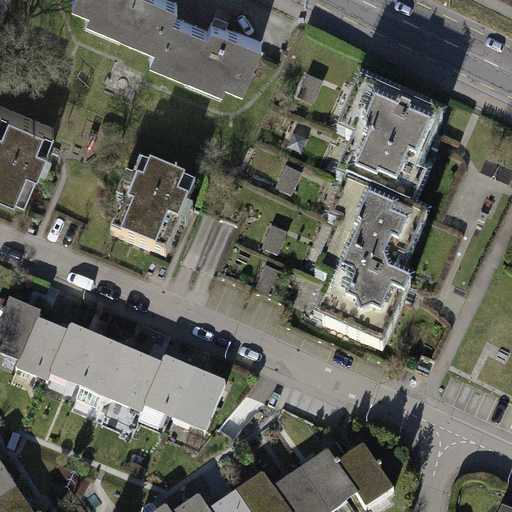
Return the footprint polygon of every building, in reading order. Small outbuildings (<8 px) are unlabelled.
[(158,49),(173,15),(178,1),(176,0),(76,0),(75,3),(91,10),(87,19),(158,49)] [(173,15),(158,49),(153,61),(224,90),(227,82),(245,89),(264,42),(214,22),(211,30),(173,15)] [(404,209),(444,120),(370,87),(346,140),(362,147),(346,183),(354,186),(404,209)] [(51,123),(2,103),(0,107),(0,188),(21,197),(51,123)] [(194,182),(143,160),(111,237),(161,258),(194,182)] [(297,194),(303,170),(289,166),(283,190),(297,194)] [(413,256),(428,220),(404,209),(354,186),(336,227),(347,232),(325,281),(340,288),(324,326),(383,351),(411,287),(393,279),(405,252),(413,256)] [(274,225),(266,249),(282,254),(290,230),(274,225)] [(40,318),(10,305),(0,328),(0,350),(23,360),(37,325),(40,318)] [(68,338),(37,325),(23,360),(19,367),(50,380),(53,373),(68,338)] [(101,343),(71,331),(68,338),(53,373),(84,386),(101,343)] [(132,356),(101,343),(84,386),(114,398),(132,356)] [(163,369),(132,356),(114,398),(145,411),(148,404),(163,369)] [(196,375),(166,362),(163,369),(148,404),(179,417),(196,375)] [(227,387),(196,375),(179,417),(209,430),(227,387)] [(365,447),(337,466),(356,493),(363,504),(391,486),(365,447)] [(330,455),(302,473),(328,511),(356,493),(337,466),(330,455)] [(0,505),(17,494),(0,469),(0,505)] [(302,473),(275,491),(288,511),(327,511),(328,511),(302,473)] [(265,477),(238,495),(249,511),(288,511),(275,491),(265,477)] [(29,511),(17,494),(0,505),(0,511),(29,511)] [(249,511),(238,495),(213,511),(249,511)] [(209,511),(201,499),(182,511),(209,511)]
